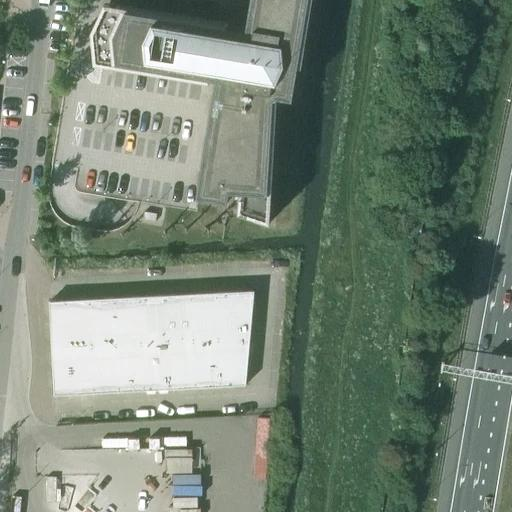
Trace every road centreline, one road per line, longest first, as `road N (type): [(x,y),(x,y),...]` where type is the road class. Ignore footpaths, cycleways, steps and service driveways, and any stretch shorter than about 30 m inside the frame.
road 1 (residential): [(0,439),(42,0)]
road 2 (motorway): [(511,316),(478,511)]
